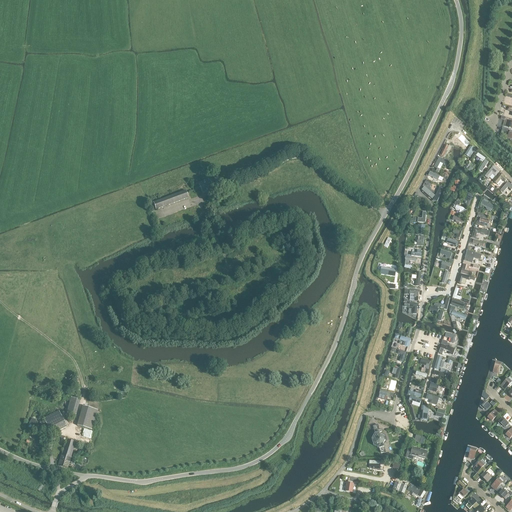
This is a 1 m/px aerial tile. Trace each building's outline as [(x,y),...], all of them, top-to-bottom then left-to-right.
[(453,164),(453,149),(456,149),(455,134),(450,134),(438,157),(453,164)] [(461,137),(459,140),(468,149),(470,146),(468,144),(470,142),(467,140),(466,141),(461,137)] [(476,149),(471,146),(465,155),(468,157),(473,151),(473,152),(475,153),(477,150),(476,149)] [(465,172),(473,179),(486,159),(479,151),(465,172)] [(447,163),(439,159),(434,168),(437,169),(440,164),(446,166),(447,163)] [(481,183),(485,177),(493,166),(486,159),(474,177),(481,183)] [(485,177),(489,180),(493,175),(496,177),(500,172),(494,166),(485,177)] [(447,179),(431,172),(427,181),(443,188),(447,179)] [(508,180),(501,174),(494,183),(497,185),(501,180),(505,184),(508,180)] [(205,181),(205,183),(199,185),(202,193),(213,190),(209,181),(208,179),(205,181)] [(443,188),(427,181),(422,190),(441,199),(445,189),(443,188)] [(511,190),(511,185),(508,182),(501,190),(504,192),(508,188),(511,191),(511,190)] [(497,191),(491,185),(488,188),(495,194),(497,191)] [(156,210),(188,198),(186,191),(153,203),(156,210)] [(481,206),(492,211),(494,206),(483,201),(481,206)] [(511,204),(504,202),(503,208),(509,210),(511,204)] [(459,213),(463,215),(464,212),(466,213),(467,209),(456,206),(455,209),(459,210),(459,213)] [(423,213),(422,219),(418,218),(417,222),(425,223),(427,213),(423,213)] [(474,228),(472,238),(475,239),(477,233),(481,234),(482,230),(474,228)] [(456,246),(457,247),(459,243),(448,239),(446,243),(453,245),(453,247),(456,248),(456,246)] [(472,253),(468,251),(465,261),(468,262),(468,261),(472,263),(475,254),(472,253)] [(467,265),(464,264),(461,274),(472,276),(473,273),(465,271),(467,265)] [(380,275),(395,277),(396,269),(381,267),(380,275)] [(471,277),(460,274),(458,283),(461,284),(463,279),(470,281),(471,277)] [(459,289),(456,288),(453,299),(460,301),(462,297),(457,296),(459,289)] [(415,295),(414,302),(419,302),(419,291),(410,291),(410,295),(415,295)] [(467,304),(453,300),(452,304),(466,309),(467,304)] [(417,304),(409,304),(409,307),(413,307),(413,314),(416,314),(417,304)] [(455,317),(466,322),(467,317),(450,311),(452,321),(455,320),(455,317)] [(456,336),(446,333),(445,337),(451,339),(450,343),(454,344),(456,336)] [(400,340),(404,342),(403,346),(408,347),(411,340),(401,337),(400,340)] [(455,349),(452,348),(451,348),(442,345),(439,353),(442,354),(444,350),(450,352),(449,354),(453,356),(455,349)] [(401,355),(400,361),(404,362),(407,352),(399,350),(398,354),(401,355)] [(438,357),(434,371),(439,372),(443,358),(438,357)] [(422,359),(421,362),(427,364),(425,369),(429,370),(430,365),(431,361),(422,359)] [(505,390),(511,383),(507,379),(501,386),(505,390)] [(431,383),(430,387),(429,391),(432,392),(433,388),(438,389),(439,386),(431,383)] [(71,398),(67,413),(76,415),(80,400),(71,398)] [(487,411),(490,407),(485,402),(480,407),(483,410),(485,409),(487,411)] [(97,410),(83,406),(77,426),(92,430),(97,410)] [(59,411),(44,419),(52,435),(67,427),(59,411)] [(492,421),(499,415),(495,411),(488,418),(492,421)] [(31,418),(28,423),(34,426),(37,422),(31,418)] [(503,419),(498,424),(502,427),(506,431),(511,426),(508,424),(503,419)] [(383,445),(385,441),(384,437),(381,435),(380,435),(378,426),(373,427),(375,434),(372,439),(373,446),(379,449),(380,453),(385,453),(383,445)] [(68,468),(76,442),(66,439),(58,466),(68,468)] [(425,460),(427,452),(413,448),(412,451),(408,450),(406,458),(413,460),(413,456),(425,460)] [(477,473),(473,478),(476,481),(486,470),(483,467),(484,466),(486,464),(482,460),(480,462),(473,469),(477,473)] [(487,472),(482,477),(487,482),(491,479),(489,477),(490,475),(493,472),(490,469),(487,472)] [(498,480),(492,487),(496,490),(499,493),(504,488),(501,485),(502,483),(498,480)] [(392,491),(404,495),(407,487),(395,482),(392,491)] [(345,491),(352,493),(353,484),(347,483),(345,491)] [(420,498),(424,491),(417,488),(414,486),(412,489),(409,487),(408,490),(420,498)] [(505,500),(509,496),(507,494),(508,493),(505,489),(500,494),(505,500)] [(455,492),(452,499),(454,501),(457,498),(461,501),(468,494),(464,490),(459,495),(455,492)] [(468,503),(466,506),(470,510),(472,507),(473,508),(475,509),(479,505),(476,503),(477,503),(473,499),(472,500),(468,503)]
